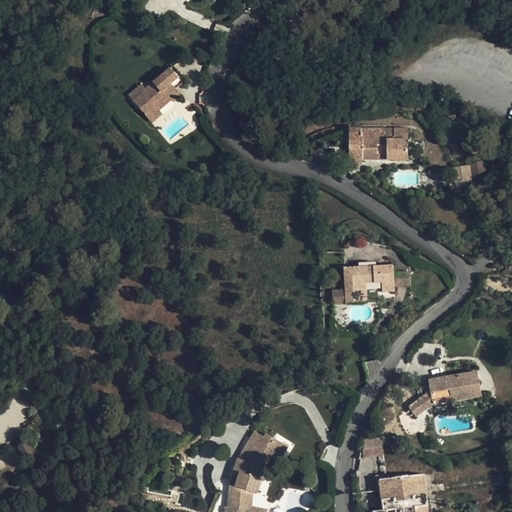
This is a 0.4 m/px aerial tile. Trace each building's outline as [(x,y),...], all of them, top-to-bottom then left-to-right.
[(166,95),(170,99),(187,84),(172,65),(147,87),(132,99),(147,117),(156,110),(153,107),(166,95)] [(129,96),(132,99),(147,87),(144,83),(129,96)] [(156,110),(170,99),(166,95),(153,107),(156,110)] [(159,114),(156,110),(147,117),(151,121),(159,114)] [(410,157),(409,127),(382,128),(350,128),(350,162),(367,162),(367,144),(389,144),(389,157),(410,157)] [(473,173),(485,170),(483,163),(471,166),(473,173)] [(466,167),(465,167),(450,169),(452,182),(468,180),(467,169),(466,167)] [(395,263),(344,264),(346,301),(368,301),(368,281),(381,281),(382,289),(396,289),(395,263)] [(429,382),(432,401),(483,393),(479,369),(429,377),(429,382)] [(432,401),(429,382),(416,384),(418,397),(409,404),(416,413),(432,401)] [(267,511),(248,508),(250,490),(251,476),(257,477),(261,478),(263,451),(268,451),(270,440),(246,438),(246,439),(236,438),(233,455),(238,456),(236,471),(229,471),(227,497),(232,498),(230,511),(236,511),(267,511)] [(23,456),(31,454),(28,443),(19,445),(23,456)] [(391,449),(373,452),(375,466),(393,463),(391,449)] [(415,511),(428,511),(439,511),(436,482),(394,487),(396,511),(415,511)]
